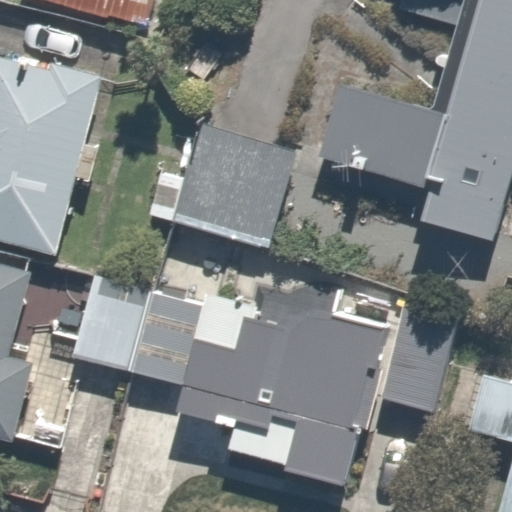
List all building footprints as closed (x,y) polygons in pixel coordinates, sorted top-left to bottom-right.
[(39,0),(98,17),(103,0),(39,0)] [(511,0),(473,0),(440,107),(333,73),(308,152),(415,186),(407,213),(485,238),(507,168),(511,169),(511,0)] [(36,63),(0,53),(0,238),(38,249),(61,168),(94,177),(104,142),(79,135),(98,67),(40,51),(36,63)] [(292,154),(191,120),(160,213),(260,247),(292,154)] [(122,362),(146,281),(91,264),(64,353),(120,369),(122,362)] [(0,428),(8,431),(30,345),(6,339),(23,275),(0,268),(0,428)] [(122,362),(164,374),(156,403),(224,423),(216,449),(344,488),(372,392),(430,409),(457,316),(395,298),(388,319),(292,290),(286,313),(191,285),(188,294),(146,281),(122,362)] [(500,511),(511,511),(511,363),(474,352),(453,425),(511,442),(492,510),(500,511)]
